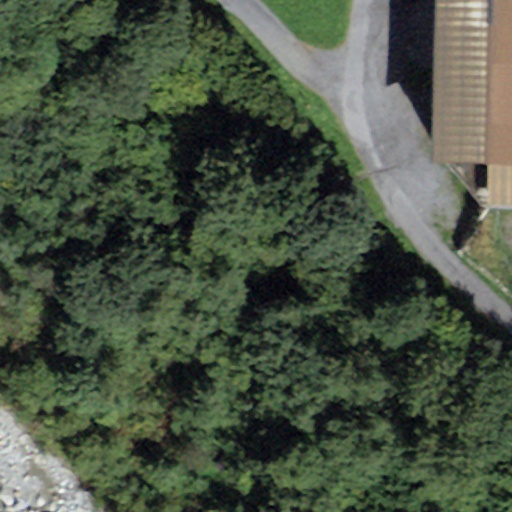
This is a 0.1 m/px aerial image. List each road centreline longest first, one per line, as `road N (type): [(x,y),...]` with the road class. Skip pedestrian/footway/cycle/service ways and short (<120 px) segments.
road 1 (track): [(360,119),(433,254),(511,318)]
road 2 (track): [(360,119),(232,0)]
